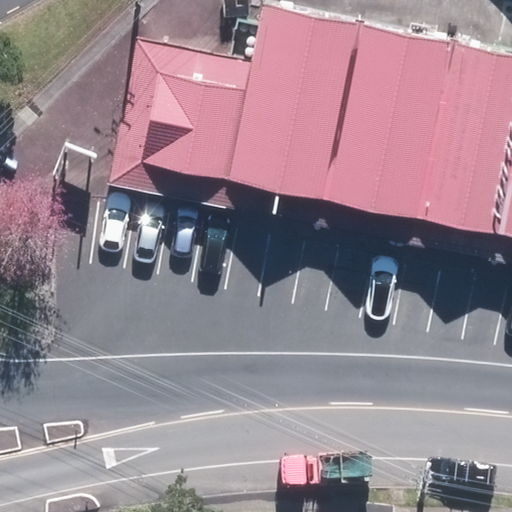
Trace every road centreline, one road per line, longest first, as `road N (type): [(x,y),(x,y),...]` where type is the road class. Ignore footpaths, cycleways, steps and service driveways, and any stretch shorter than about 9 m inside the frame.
road 1 (residential): [(319,401),(139,455),(0,478)]
road 2 (residential): [(0,403),(319,401)]
road 3 (residential): [(319,401),(511,413)]
